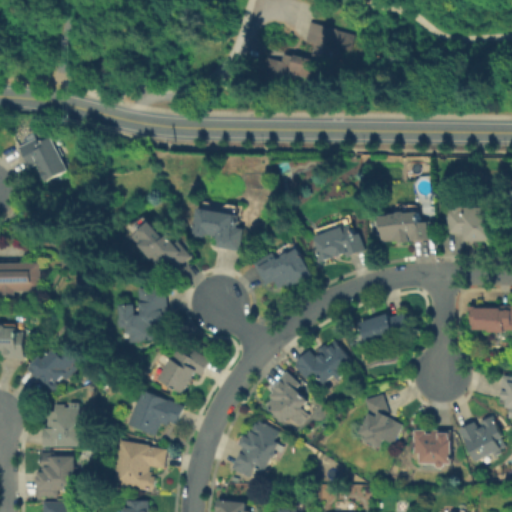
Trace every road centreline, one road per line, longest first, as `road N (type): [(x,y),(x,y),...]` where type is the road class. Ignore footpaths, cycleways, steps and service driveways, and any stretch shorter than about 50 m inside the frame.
road 1 (tertiary): [(511,131),(190,127),(0,95)]
road 2 (residential): [(191,511),(219,412),(245,370),(287,328),(393,278),(511,273)]
